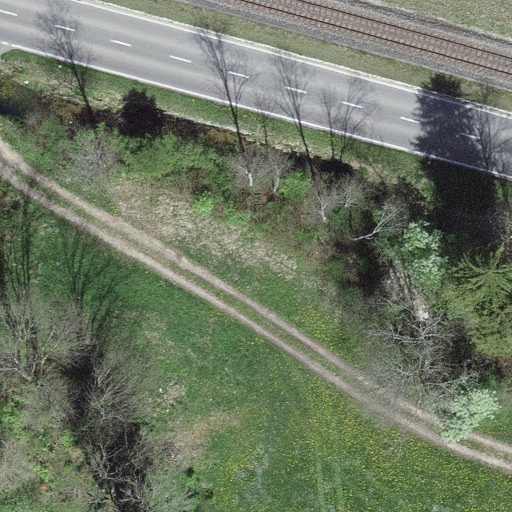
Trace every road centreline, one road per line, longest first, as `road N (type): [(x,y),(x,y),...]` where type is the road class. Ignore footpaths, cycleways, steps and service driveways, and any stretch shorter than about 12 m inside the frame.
road 1 (track): [(511,467),(386,412),(246,316),(26,200),(0,163)]
road 2 (primary): [(0,9),(511,146)]
